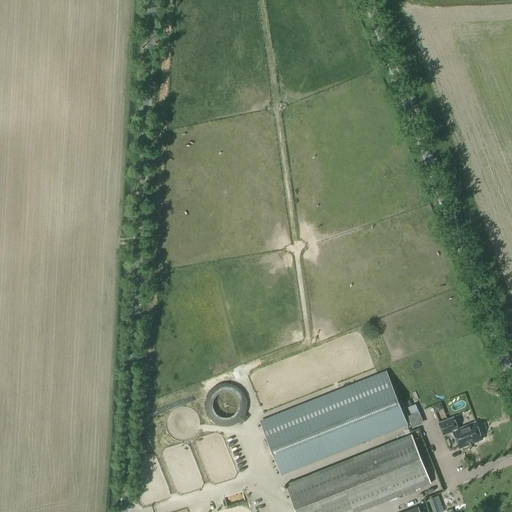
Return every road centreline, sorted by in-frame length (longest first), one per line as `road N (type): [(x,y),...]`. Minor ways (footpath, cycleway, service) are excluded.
road 1 (unclassified): [(122,511),(151,0)]
road 2 (unclassified): [(511,375),(371,0)]
